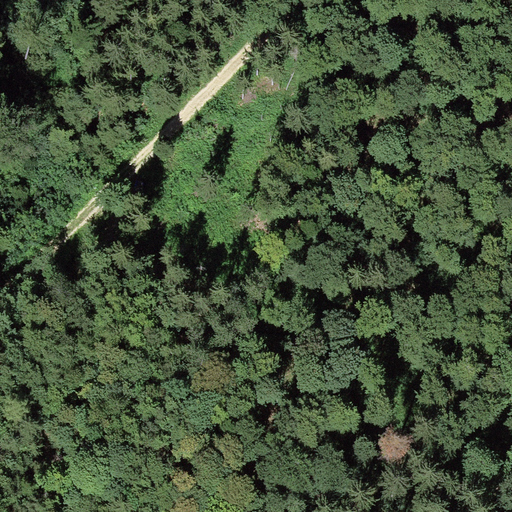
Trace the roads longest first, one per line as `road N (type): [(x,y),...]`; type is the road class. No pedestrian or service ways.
road 1 (track): [(505,511),(446,453),(410,402),(357,180),(280,17)]
road 2 (track): [(298,0),(113,187),(0,287)]
